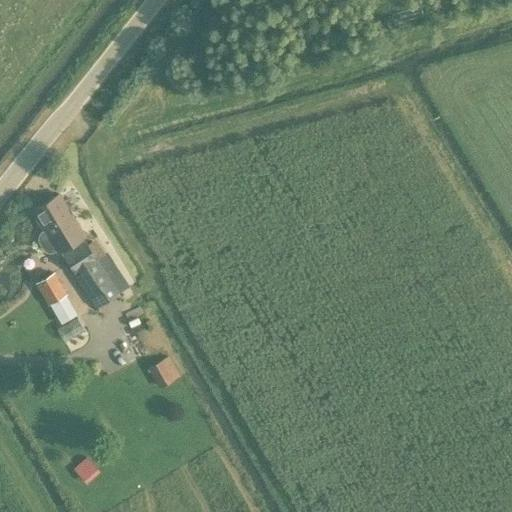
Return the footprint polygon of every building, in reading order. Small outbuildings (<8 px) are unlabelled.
[(58,253),(60,252),(64,258),(84,246),(88,243),(84,238),(85,237),(59,195),(32,211),(43,229),(40,231),(38,235),(37,238),(38,242),(42,249),(45,252),(49,253),(53,252),(56,250),(58,253)] [(84,246),(64,258),(96,308),(115,294),(84,246)] [(55,271),(35,283),(48,304),(68,292),(55,271)] [(67,295),(46,308),(59,328),(79,315),(67,295)] [(163,358),(147,368),(159,388),(175,378),(163,358)] [(86,456),(72,468),(86,483),(100,471),(86,456)]
